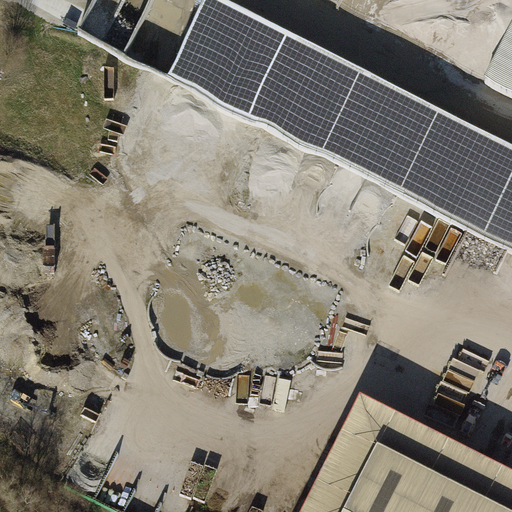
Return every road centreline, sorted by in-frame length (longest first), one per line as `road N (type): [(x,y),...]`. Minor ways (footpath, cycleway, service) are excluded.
road 1 (unknown): [(377,396),(241,421),(184,406),(93,338),(76,310),(79,292),(141,229)]
road 2 (unknown): [(511,129),(238,0)]
road 3 (unknown): [(511,325),(409,300),(377,396)]
road 4 (unknown): [(511,461),(377,396)]
